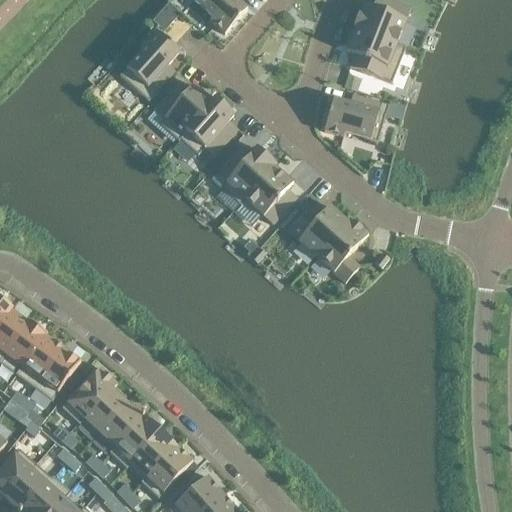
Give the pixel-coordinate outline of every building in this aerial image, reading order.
[(193,0),(192,1),(212,19),(209,23),(224,36),(247,11),(234,0),(193,0)] [(358,17),(353,28),(356,29),(355,30),(405,50),(406,49),(397,45),(410,10),(383,0),(375,0),(372,10),(364,7),(360,18),(358,17)] [(169,5),(158,17),(169,26),(179,15),(169,5)] [(355,30),(346,54),(353,56),(348,69),(391,85),(405,50),(355,30)] [(144,50),(119,77),(148,103),(168,81),(161,75),(161,74),(179,54),(154,32),(140,47),(144,50)] [(177,84),(153,111),(163,120),(158,126),(177,142),(215,100),(212,98),(209,102),(193,87),(187,93),(177,84)] [(215,100),(177,142),(178,143),(180,141),(198,157),(204,150),(214,159),(238,132),(228,123),(233,117),(215,100)] [(333,101),(323,133),(343,139),(344,134),(377,144),(388,107),(369,101),(366,111),(333,101)] [(240,149),(211,181),(239,207),(275,167),(257,150),(250,158),(240,149)] [(275,167),(239,207),(240,208),(245,203),(273,227),(297,200),(287,192),(292,185),(274,170),(276,168),(275,167)] [(301,217),(287,233),(316,259),(350,221),(349,220),(346,223),(329,208),(312,227),(301,217)] [(350,221),(316,259),(345,285),(359,269),(348,259),(368,237),(350,221)] [(259,251),(250,260),(257,266),(265,256),(259,251)] [(382,256),(374,266),(381,271),(389,261),(382,256)] [(0,326),(10,313),(11,313),(12,311),(0,302),(0,326)] [(4,356),(27,325),(26,325),(11,313),(10,313),(0,326),(0,363),(5,357),(4,356)] [(21,369),(44,338),(45,339),(47,337),(28,323),(26,325),(27,325),(4,356),(5,357),(21,368),(21,369)] [(62,351),(63,352),(63,351),(54,344),(53,344),(45,339),(44,338),(21,369),(21,368),(15,376),(34,390),(62,351)] [(80,364),(63,352),(62,351),(34,390),(52,403),(80,364)] [(83,421),(111,391),(112,391),(116,386),(99,370),(62,410),(79,426),(84,421),(83,421)] [(99,435),(127,405),(112,391),(111,391),(83,421),(84,421),(99,435)] [(16,393),(10,401),(20,409),(26,401),(16,393)] [(35,408),(26,401),(20,409),(29,416),(35,408)] [(114,450),(142,420),(140,418),(127,405),(99,435),(101,437),(114,449),(114,450)] [(127,468),(160,433),(141,416),(140,418),(142,420),(114,450),(114,449),(109,455),(126,471),(128,469),(127,468)] [(25,432),(31,424),(22,417),(16,424),(25,432)] [(25,432),(34,439),(40,431),(31,424),(25,432)] [(59,428),(53,435),(62,443),(68,436),(59,428)] [(143,483),(175,448),(160,433),(127,468),(128,469),(142,482),(143,483)] [(78,443),(68,436),(62,443),(71,451),(78,443)] [(192,463),(175,448),(143,483),(142,482),(140,484),(158,500),(192,463)] [(0,495),(5,500),(36,466),(19,451),(0,472),(0,495)] [(65,466),(72,458),(63,451),(56,458),(65,466)] [(92,457),(85,464),(94,472),(101,465),(92,457)] [(74,474),(81,466),(72,458),(65,466),(74,474)] [(110,473),(101,465),(94,472),(103,480),(110,473)] [(23,511),(52,481),(51,480),(36,466),(5,500),(18,511),(23,511)] [(52,511),(68,495),(69,496),(70,494),(53,478),(51,480),(52,481),(23,511),(52,511)] [(203,511),(222,496),(206,479),(169,511),(168,511),(203,511)] [(103,488),(95,480),(88,487),(96,495),(103,488)] [(132,495),(123,487),(116,494),(124,502),(132,495)] [(112,497),(103,488),(96,495),(105,504),(112,497)] [(82,511),(84,510),(69,496),(68,495),(52,511),(82,511)] [(140,504),(132,495),(124,502),(133,511),(140,504)] [(235,511),(222,496),(203,511),(235,511)]
